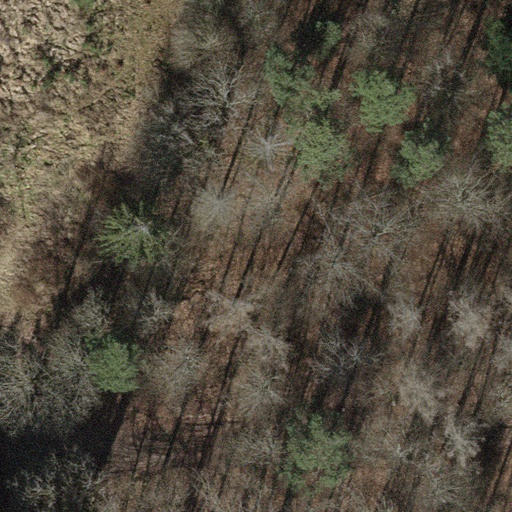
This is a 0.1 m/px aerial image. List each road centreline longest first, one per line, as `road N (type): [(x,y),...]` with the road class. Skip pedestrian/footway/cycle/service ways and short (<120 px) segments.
road 1 (track): [(60,425),(511,410)]
road 2 (track): [(0,401),(60,425),(0,502)]
